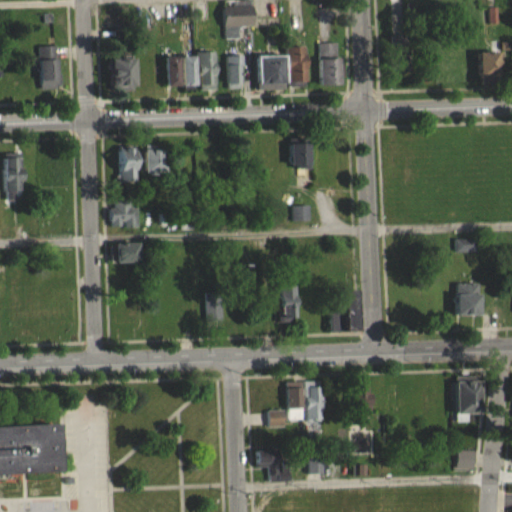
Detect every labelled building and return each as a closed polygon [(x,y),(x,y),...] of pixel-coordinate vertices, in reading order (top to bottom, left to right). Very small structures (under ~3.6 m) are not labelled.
[(190,3),(191,18),(207,18),(206,3),(190,3)] [(221,5),(222,37),(236,37),(236,25),(250,24),(249,4),(221,5)] [(487,6),(487,23),(496,22),(495,6),(487,6)] [(404,33),(405,71),(383,71),(382,63),(386,63),(385,48),(389,48),(389,33),(404,33)] [(498,41),(499,49),(507,48),(507,40),(498,41)] [(316,42),(317,84),(337,84),(336,57),(333,57),(333,41),(316,42)] [(59,82),(58,73),(54,73),(52,44),(35,45),(38,88),(54,87),(59,82)] [(301,45),(303,80),(301,80),(301,85),(286,86),(286,81),(284,81),(282,46),(301,45)] [(211,51),(212,88),(198,89),(197,74),(194,74),(193,51),(211,51)] [(495,51),(495,74),(494,74),(494,84),(477,84),(477,76),(476,76),(475,51),(495,51)] [(240,54),(240,65),(236,65),(236,86),(224,87),(223,55),(240,54)] [(191,55),(192,84),(179,84),(178,56),(191,55)] [(280,55),(281,88),(276,88),(259,88),(254,89),(253,55),(280,55)] [(174,56),(175,85),(163,85),(162,56),(174,56)] [(131,58),(131,85),(130,85),(130,89),(110,89),(110,86),(108,87),(107,59),(131,58)] [(288,137),(288,143),(286,143),(287,164),(295,164),(295,168),(305,168),(305,164),(306,164),(305,142),(304,142),(304,137),(288,137)] [(161,148),(162,171),(155,171),(155,173),(147,174),(147,171),(142,172),(141,149),(143,149),(143,144),(159,144),(159,148),(161,148)] [(131,145),(133,179),(118,180),(116,145),(131,145)] [(2,157),(2,168),(1,168),(2,190),(5,190),(6,199),(14,199),(13,190),(18,190),(17,180),(20,180),(18,151),(3,152),(3,157),(2,157)] [(127,198),(127,207),(135,207),(135,226),(123,226),(123,220),(119,220),(119,225),(109,225),(109,221),(108,221),(108,207),(112,207),(111,198),(127,198)] [(290,204),(291,219),(308,219),(307,203),(290,204)] [(290,227),(307,227),(307,212),(290,213),(290,227)] [(452,237),(453,251),(474,250),(474,237),(452,237)] [(135,242),(136,261),(113,262),(113,260),(108,260),(108,245),(112,245),(112,243),(135,242)] [(452,259),(474,259),(473,245),(452,245),(452,259)] [(453,282),(453,294),(452,294),(452,314),(475,315),(476,294),(474,294),(474,283),(453,282)] [(291,285),(292,317),(291,317),(291,321),(275,322),(275,306),(276,306),(275,285),(291,285)] [(339,290),(339,309),(327,309),(327,331),(340,331),(340,332),(353,331),(352,290),(339,290)] [(218,291),(220,319),(205,319),(203,292),(218,291)] [(454,375),(454,381),(452,381),(453,413),(467,413),(467,419),(478,419),(477,380),(476,380),(476,375),(454,375)] [(300,380),(303,418),(318,417),(316,379),(300,380)] [(283,381),(284,408),(285,408),(285,418),(300,418),(298,380),(283,381)] [(350,385),(352,413),(354,413),(354,416),(364,416),(364,414),(367,414),(366,386),(361,386),(361,384),(350,385)] [(265,409),(265,416),(266,425),(281,425),(281,408),(265,409)] [(0,425),(49,423),(50,440),(54,440),(55,452),(51,453),(52,470),(0,472),(0,425)] [(455,448),(454,467),(472,468),(472,459),(473,449),(455,448)] [(254,450),(254,466),(265,466),(266,474),(267,474),(267,481),(288,480),(287,470),(275,470),(274,449),(254,450)] [(305,455),(306,473),(321,472),(320,455),(305,455)]
